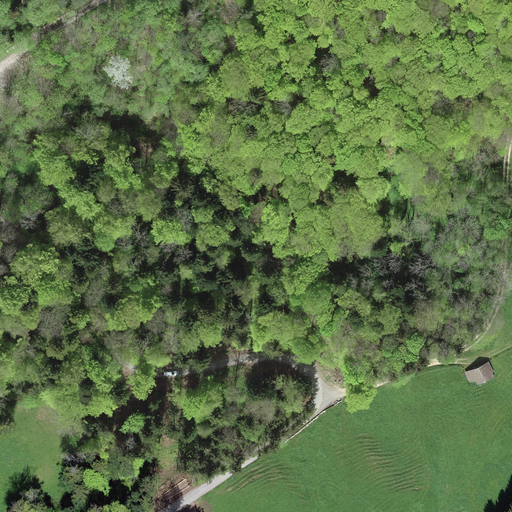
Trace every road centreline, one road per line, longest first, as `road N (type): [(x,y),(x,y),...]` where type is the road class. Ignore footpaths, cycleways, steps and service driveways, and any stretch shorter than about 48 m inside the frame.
road 1 (track): [(317,401),(440,360),(483,334),(501,297),(511,133)]
road 2 (track): [(0,64),(108,0)]
